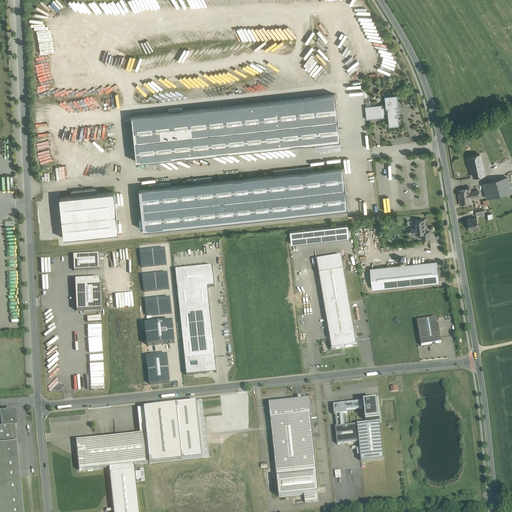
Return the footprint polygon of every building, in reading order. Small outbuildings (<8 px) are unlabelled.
[(336,94),(132,116),(137,161),(340,140),(336,94)] [(397,94),(385,95),(386,105),(383,105),(383,104),(365,106),(366,119),(384,117),(384,114),(388,113),(389,125),(399,124),(398,110),(399,110),(400,109),(400,107),(399,106),(397,94)] [(480,155),(469,157),(474,177),(484,175),(480,155)] [(212,176),(187,179),(187,184),(139,189),(144,230),(348,208),(343,168),(313,171),(313,166),(273,170),(274,175),(212,181),(212,176)] [(506,178),(501,180),(505,193),(510,192),(506,178)] [(501,180),(492,182),(495,196),(505,193),(501,180)] [(495,196),(492,182),(484,185),(487,198),(495,196)] [(119,233),(115,192),(96,193),(96,188),(73,190),(73,196),(61,197),(64,237),(119,233)] [(469,188),(458,191),(460,205),(471,203),(470,198),(470,193),(469,188)] [(474,218),(470,218),(471,219),(467,219),(469,229),(474,228),(474,227),(478,226),(478,228),(477,218),(474,218)] [(424,220),(414,221),(415,227),(414,227),(415,234),(421,233),(425,233),(425,232),(424,220)] [(291,243),(350,238),(349,225),(290,230),(291,243)] [(73,256),(73,270),(99,269),(98,255),(73,256)] [(342,257),(317,261),(319,274),(344,270),(342,257)] [(436,262),(371,269),(373,289),(438,282),(436,262)] [(186,376),(216,374),(209,287),(215,286),(213,267),(177,270),(186,376)] [(344,270),(319,274),(330,338),(355,334),(344,270)] [(99,280),(75,281),(76,311),(100,310),(99,280)] [(171,299),(146,300),(147,316),(172,315),(171,299)] [(437,318),(417,321),(420,341),(440,338),(437,318)] [(148,346),(175,344),(173,323),(146,325),(148,346)] [(355,334),(330,338),(332,350),(357,346),(355,334)] [(440,338),(420,341),(421,346),(441,343),(440,338)] [(148,357),(150,385),(171,384),(168,355),(148,357)] [(298,401),(269,404),(279,497),(304,495),(305,503),(319,501),(318,493),(319,493),(309,400),(302,401),(301,397),(298,398),(298,401)] [(197,403),(203,458),(209,457),(203,402),(197,403)] [(177,405),(183,460),(203,458),(197,403),(177,405)] [(346,405),(333,406),(334,413),(334,416),(335,416),(336,428),(347,427),(346,415),(347,415),(347,412),(362,410),(361,403),(346,405)] [(177,405),(143,408),(145,434),(146,434),(149,464),(150,464),(183,460),(177,405)] [(14,414),(1,415),(2,428),(15,427),(14,414)] [(380,423),(357,426),(359,443),(361,462),(384,460),(380,423)] [(336,428),(337,445),(359,443),(357,426),(347,427),(336,428)] [(2,428),(0,427),(0,511),(22,511),(16,446),(17,446),(17,445),(16,445),(15,427),(2,428)] [(145,434),(81,440),(84,470),(134,465),(149,464),(146,434),(145,434)] [(81,440),(76,441),(79,471),(84,470),(81,440)] [(138,511),(134,465),(109,468),(113,511),(138,511)]
